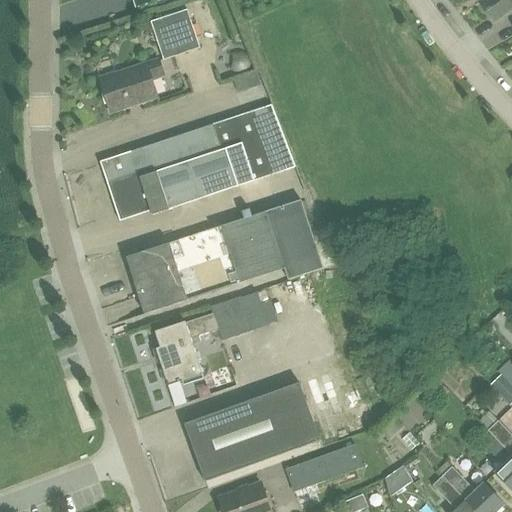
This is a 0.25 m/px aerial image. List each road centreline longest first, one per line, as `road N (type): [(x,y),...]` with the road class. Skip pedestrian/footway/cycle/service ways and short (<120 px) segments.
road 1 (residential): [(129,454),(50,216),(38,120),(37,0)]
road 2 (residential): [(511,120),(417,0)]
road 3 (residential): [(129,454),(0,505)]
